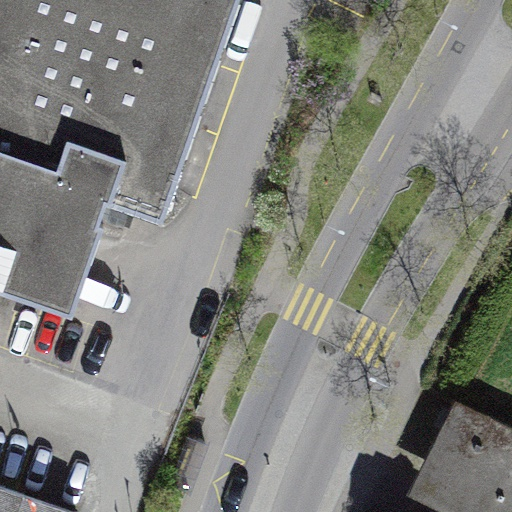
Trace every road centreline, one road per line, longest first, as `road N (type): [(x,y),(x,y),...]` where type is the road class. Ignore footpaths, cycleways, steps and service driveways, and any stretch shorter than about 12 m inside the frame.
road 1 (residential): [(0,386),(149,440),(353,0)]
road 2 (secondary): [(455,121),(322,358),(259,511)]
